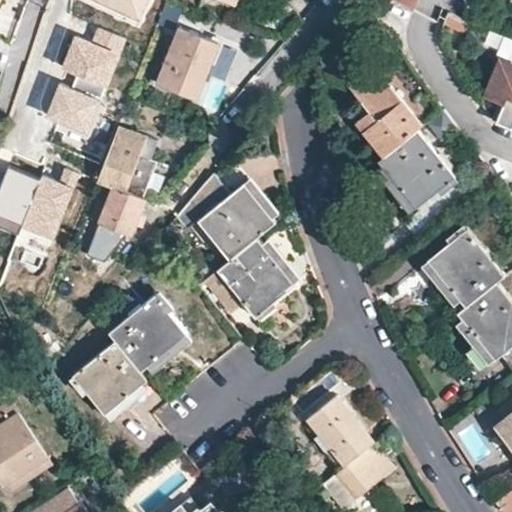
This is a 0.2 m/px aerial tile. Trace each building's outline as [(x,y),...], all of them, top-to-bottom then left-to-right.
[(145,0),(106,0),(139,15),(145,0)] [(395,0),(414,10),(416,0),(395,0)] [(398,41),(374,11),(363,21),(386,50),(398,41)] [(221,39),(181,24),(159,81),(198,97),(221,39)] [(10,43),(0,37),(0,65),(6,69),(15,45),(10,43)] [(36,83),(52,45),(43,41),(27,80),(36,83)] [(91,61),(52,45),(36,83),(73,98),(79,80),(83,82),(91,61)] [(511,53),(504,50),(487,91),(502,97),(504,91),(509,94),(507,99),(502,111),(511,115),(511,53)] [(357,95),(384,74),(377,65),(350,86),(357,95)] [(417,127),(423,122),(384,74),(357,95),(361,100),(349,110),(384,154),(417,127)] [(43,164),(59,120),(18,106),(3,149),(43,164)] [(511,121),(511,115),(502,111),(499,117),(511,121)] [(458,133),(443,114),(429,125),(445,144),(458,133)] [(118,124),(98,177),(114,183),(138,193),(150,164),(147,163),(155,139),(118,124)] [(417,127),(384,154),(378,159),(416,206),(455,175),(417,127)] [(232,191),(215,170),(214,169),(178,210),(177,212),(188,226),(199,218),(230,257),(258,234),(277,219),(246,180),(232,191)] [(147,197),(138,193),(114,183),(100,219),(134,232),(147,197)] [(505,273),(452,208),(413,239),(466,305),(498,279),(505,273)] [(230,257),(217,267),(244,301),(256,315),(297,281),(258,234),(230,257)] [(244,301),(217,267),(203,278),(231,311),(244,301)] [(511,296),(498,279),(466,305),(458,311),(495,357),(501,353),(511,366),(511,296)] [(156,292),(110,330),(116,337),(142,369),(189,331),(156,292)] [(50,350),(41,333),(26,341),(36,359),(50,350)] [(149,377),(142,369),(116,337),(74,372),(107,413),(149,377)] [(347,462),(374,440),(336,393),(309,416),(347,462)] [(52,460),(10,400),(0,406),(0,476),(11,493),(13,491),(11,488),(52,460)] [(511,412),(497,424),(511,442),(511,412)] [(395,465),(374,440),(347,462),(334,473),(355,498),(395,465)] [(334,473),(321,484),(341,509),(355,498),(334,473)] [(72,485),(30,511),(90,511),(83,501),(82,502),(72,485)] [(211,511),(206,505),(201,508),(190,496),(170,511),(211,511)]
